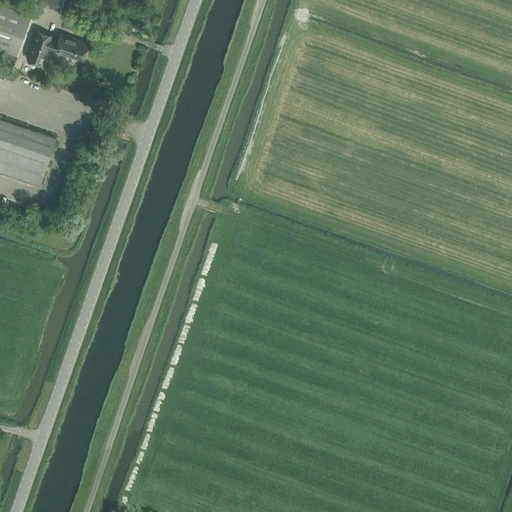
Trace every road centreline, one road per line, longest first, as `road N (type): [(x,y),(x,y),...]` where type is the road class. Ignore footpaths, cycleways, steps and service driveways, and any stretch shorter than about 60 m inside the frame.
road 1 (unclassified): [(85,511),(264,0)]
road 2 (tertiary): [(16,511),(195,0)]
